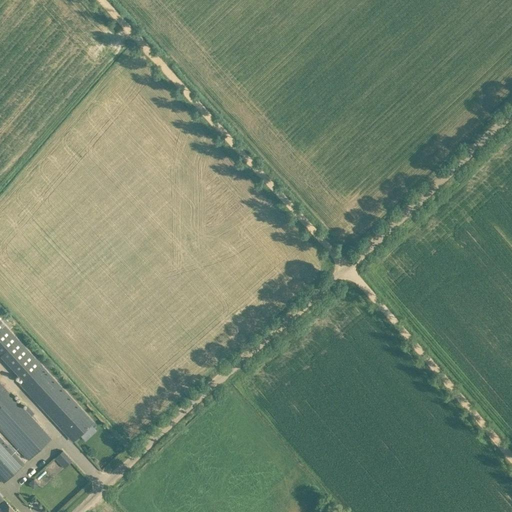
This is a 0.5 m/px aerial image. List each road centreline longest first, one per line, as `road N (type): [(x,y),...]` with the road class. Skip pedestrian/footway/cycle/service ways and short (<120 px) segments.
road 1 (track): [(511,459),(102,0)]
road 2 (unclassified): [(78,511),(511,113)]
